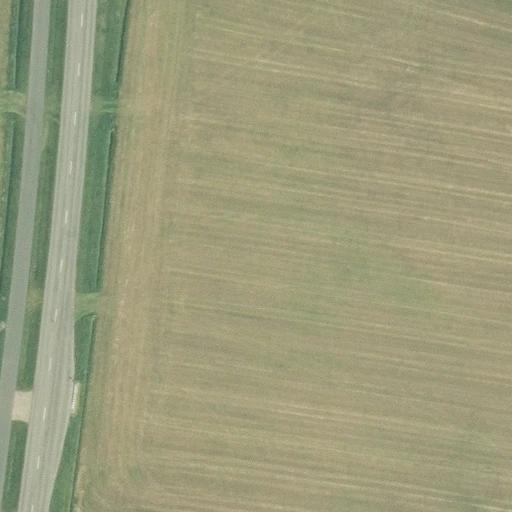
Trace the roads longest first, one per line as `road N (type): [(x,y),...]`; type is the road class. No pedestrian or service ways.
road 1 (secondary): [(27,511),(81,0)]
road 2 (unclassified): [(0,440),(41,140),(47,0)]
